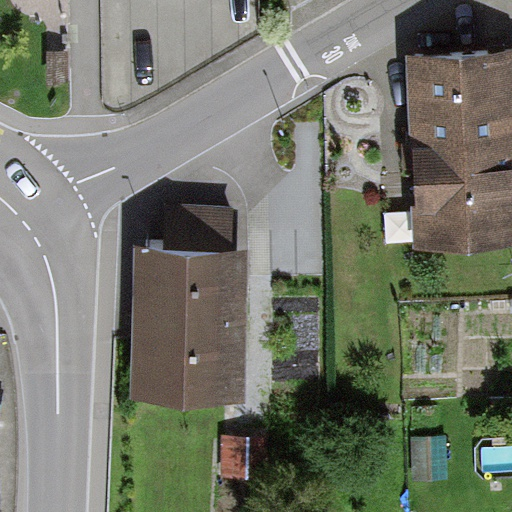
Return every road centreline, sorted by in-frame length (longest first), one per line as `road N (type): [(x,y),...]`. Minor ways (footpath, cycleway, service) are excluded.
road 1 (residential): [(399,0),(26,214)]
road 2 (tertiary): [(55,511),(59,326),(54,276),(26,214)]
